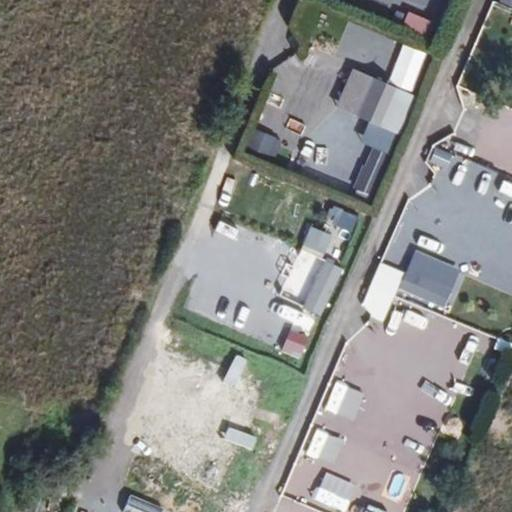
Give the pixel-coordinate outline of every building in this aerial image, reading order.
[(348,65),(333,107),(399,131),(414,90),(348,65)] [(255,127),(247,146),(272,156),(280,137),(255,127)] [(377,171),(359,167),(355,188),(373,191),(377,171)] [(511,197),(503,195),(494,223),(511,229),(511,197)] [(453,290),(446,319),(474,326),(482,297),(453,290)]
